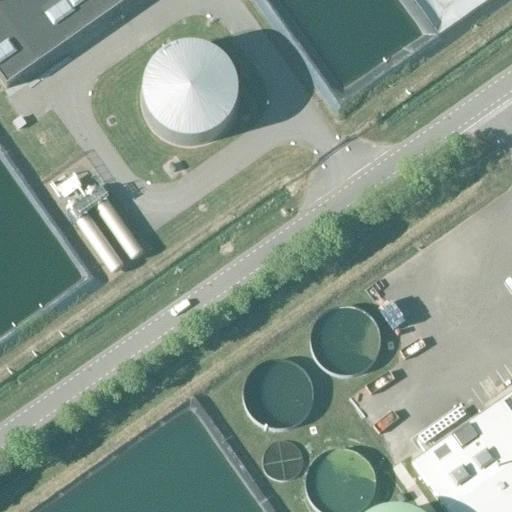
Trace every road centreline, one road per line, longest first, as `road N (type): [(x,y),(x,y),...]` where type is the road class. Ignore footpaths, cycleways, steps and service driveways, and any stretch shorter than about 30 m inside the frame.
road 1 (tertiary): [(0,440),(511,84)]
road 2 (unknown): [(164,0),(80,51),(61,77),(68,113),(113,184),(139,194),(167,192),(263,145),(305,112)]
road 3 (unknown): [(305,112),(221,0)]
